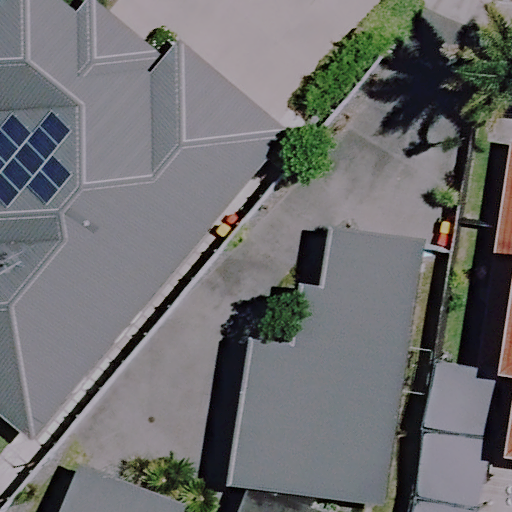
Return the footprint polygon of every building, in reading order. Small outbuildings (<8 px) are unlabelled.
[(79,0),(69,12),(54,0),(2,0),(0,3),(0,411),(31,437),(281,136),(117,0),(79,0)] [(511,177),(496,176),(476,371),(511,374),(511,430),(510,449),(511,449),(511,177)] [(419,243),(322,229),(304,351),(243,342),(223,479),(382,502),(419,243)] [(175,511),(179,503),(70,463),(51,511),(175,511)] [(503,511),(504,507),(425,499),(424,511),(503,511)]
